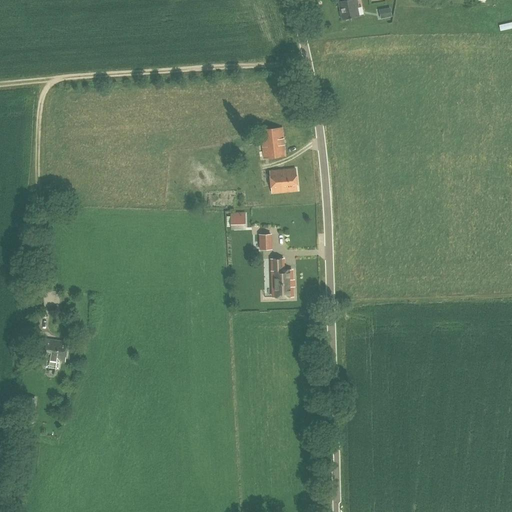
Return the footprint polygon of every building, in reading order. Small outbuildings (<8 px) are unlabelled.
[(343,19),(359,15),(357,6),(359,6),(357,0),(345,0),(339,1),(343,19)] [(511,19),(503,22),(504,28),(511,25),(511,19)] [(263,158),(286,156),(283,127),(260,129),(263,153),(263,158)] [(237,149),(248,146),(246,136),(234,139),(237,149)] [(272,192),(298,190),(296,168),(270,171),(272,192)] [(260,250),(260,249),(272,248),(272,232),(260,233),(260,250)] [(272,296),(273,296),(278,295),(278,297),(280,299),(286,298),(287,297),(288,295),(294,295),(294,267),(285,268),(284,257),(271,257),(272,296)] [(35,336),(36,328),(24,327),(23,335),(35,336)] [(65,361),(68,342),(40,338),(37,357),(47,359),(46,367),(59,369),(60,360),(65,361)] [(24,396),(21,421),(34,423),(37,397),(24,396)]
